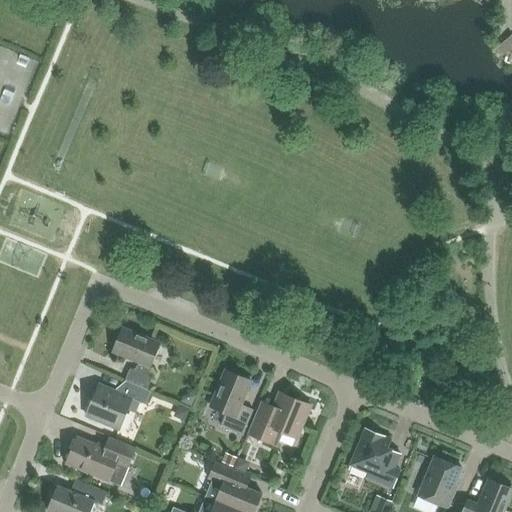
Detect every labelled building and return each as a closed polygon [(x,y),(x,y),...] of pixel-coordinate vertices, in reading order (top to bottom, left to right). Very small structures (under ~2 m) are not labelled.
[(503,33),(496,38),(500,44),(507,39),(503,33)] [(500,44),(497,47),(502,53),(509,48),(511,45),(511,35),(507,39),(500,44)] [(146,376),(149,367),(150,368),(160,343),(123,328),(113,352),(139,363),(136,372),(130,369),(126,380),(148,389),(152,378),(146,376)] [(221,426),(243,435),(253,410),(241,405),(251,381),(226,370),(210,407),(226,413),(221,426)] [(132,399),(146,404),(151,391),(128,382),(123,394),(99,385),(86,416),(119,429),(132,399)] [(183,396),(181,401),(192,406),(197,395),(193,393),(183,396)] [(280,393),(270,416),(257,411),(248,434),(261,440),(277,447),(283,433),(297,438),(311,406),(280,393)] [(179,407),(176,412),(179,419),(185,421),(189,412),(179,407)] [(349,469),(394,488),(401,471),(394,468),(400,454),(388,448),(392,440),(386,436),(385,436),(366,428),(349,469)] [(129,464),(136,448),(110,437),(105,449),(77,437),(66,464),(109,481),(120,486),(129,464)] [(227,454),(223,463),(235,468),(239,459),(227,454)] [(454,494),(452,493),(462,468),(434,457),(418,496),(448,508),(454,494)] [(206,496),(243,511),(254,511),(262,493),(248,487),(252,477),(241,472),(216,462),(208,479),(212,481),(206,496)] [(492,481),(489,479),(478,505),(467,501),(461,511),(503,511),(511,491),(511,488),(504,485),(504,483),(503,481),(494,478),(493,478),(492,481)] [(90,511),(95,502),(102,504),(107,493),(84,483),(79,495),(57,485),(47,510),(52,511),(90,511)] [(243,511),(206,496),(199,511),(243,511)] [(381,498),(375,511),(388,511),(392,502),(381,498)]
